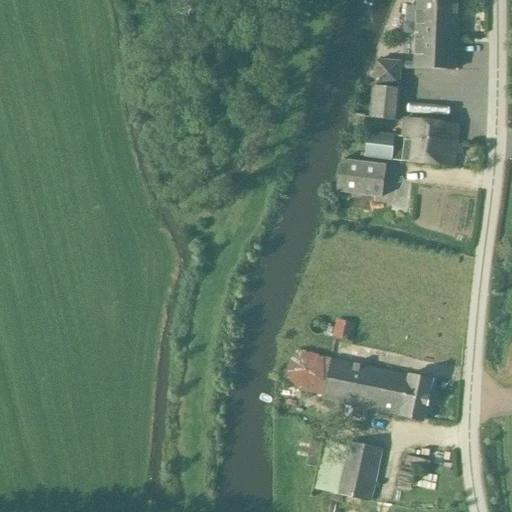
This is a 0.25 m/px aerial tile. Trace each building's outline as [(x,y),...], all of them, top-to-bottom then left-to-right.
[(416,0),(414,70),(454,72),(456,0),(416,0)] [(401,86),(401,62),(375,62),(375,86),(401,86)] [(398,122),(400,91),(374,89),(372,120),(398,122)] [(440,139),(457,142),(458,128),(402,121),(400,138),(440,143),(440,139)] [(454,168),(456,146),(457,142),(440,139),(440,143),(400,138),(394,137),(368,134),(365,157),(454,168)] [(386,167),(341,161),(337,193),(382,199),(386,167)] [(447,232),(450,209),(406,203),(403,227),(447,232)] [(331,359),(331,360),(322,400),(423,423),(432,381),(331,359)] [(345,442),(333,495),(371,504),(383,451),(345,442)]
